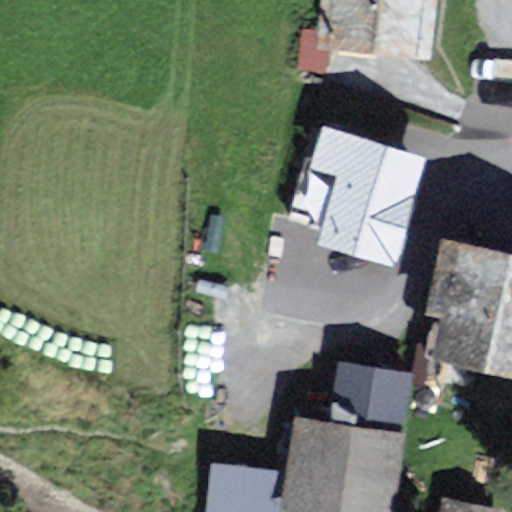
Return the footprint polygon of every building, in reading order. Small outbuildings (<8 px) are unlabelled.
[(428,0),(335,0),(333,37),(425,49),(428,0)] [(418,157),(323,132),(313,166),(331,170),(314,235),(392,256),(418,157)] [(511,258),(445,243),(430,308),(446,312),(437,351),(511,367),(511,258)] [(383,511),(403,378),(342,369),(332,430),(298,425),(285,511),(383,511)] [(273,511),(275,459),(208,457),(206,511),(273,511)] [(498,511),(499,511),(448,502),(445,511),(498,511)]
